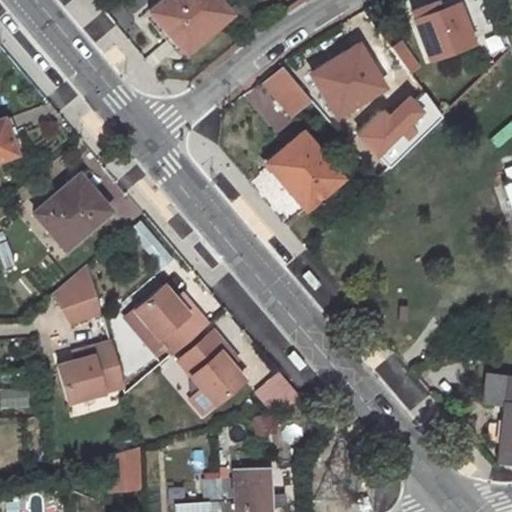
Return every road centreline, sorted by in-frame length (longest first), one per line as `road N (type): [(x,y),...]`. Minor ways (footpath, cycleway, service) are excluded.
road 1 (unclassified): [(455,504),(145,139)]
road 2 (residential): [(145,139),(332,0)]
road 3 (unclassified): [(145,139),(35,0)]
